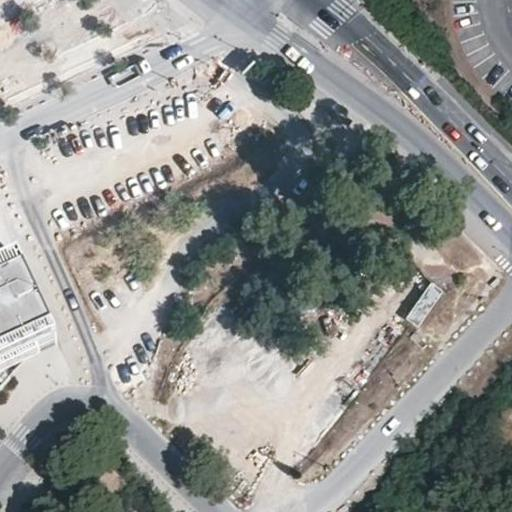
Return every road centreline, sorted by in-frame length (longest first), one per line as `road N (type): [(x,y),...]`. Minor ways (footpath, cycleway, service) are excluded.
road 1 (primary): [(228,0),(405,129),(511,238)]
road 2 (residential): [(0,469),(47,411),(101,398),(217,511)]
road 3 (residential): [(313,511),(511,301)]
road 4 (primary): [(511,182),(321,0)]
road 5 (residential): [(0,94),(212,0)]
